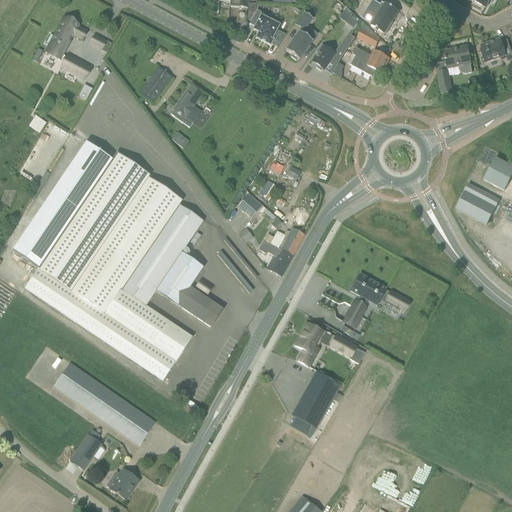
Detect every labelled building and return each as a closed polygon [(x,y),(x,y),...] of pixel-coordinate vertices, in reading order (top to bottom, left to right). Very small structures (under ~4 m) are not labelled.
[(238,8),(248,9),(248,0),(230,0),(231,2),(230,8),(236,9),(236,8),(238,8)] [(486,9),(490,0),(468,0),(469,0),(486,9)] [(374,1),(361,20),(365,24),(368,27),(371,26),(376,29),(376,30),(378,31),(384,35),(385,33),(386,34),(390,29),(389,28),(399,14),(393,10),(393,9),(391,8),(385,5),(384,4),(382,6),(374,1)] [(256,11),(249,25),(255,28),(253,31),(259,33),(256,39),(270,46),(271,43),(278,47),(285,36),(276,31),(278,27),(261,18),(263,14),(256,11)] [(312,19),(304,13),(303,13),(303,14),(295,26),(295,25),(294,26),(303,32),(312,20),(312,19)] [(339,20),(352,30),(357,24),(343,14),(339,20)] [(45,53),(53,58),(53,57),(52,57),(53,55),(59,58),(59,60),(58,60),(57,60),(59,61),(59,60),(63,62),(60,68),(83,80),(90,69),(66,56),(65,58),(61,56),(73,35),(81,40),(86,32),(77,27),(78,26),(64,18),(54,37),(50,35),(45,43),(49,46),(45,53)] [(361,29),(356,39),(374,49),(379,40),(361,29)] [(291,44),(290,44),(290,45),(286,51),(285,51),(292,56),(290,58),(296,62),(297,60),(298,61),(299,60),(298,60),(311,43),(312,42),(299,33),(298,33),(293,40),(293,41),(291,44)] [(317,55),(311,63),(316,67),(315,68),(320,72),(321,70),(323,71),(329,63),(336,67),(339,64),(355,39),(351,37),(348,35),(334,55),(332,54),(323,47),(322,47),(321,46),(316,54),(317,55)] [(94,38),(90,44),(103,52),(107,46),(94,38)] [(481,52),(483,56),(485,64),(506,57),(508,63),(511,61),(511,53),(511,51),(508,41),(501,43),(500,40),(482,47),(483,51),(481,52)] [(446,53),(444,53),(444,54),(447,70),(457,68),(459,67),(459,69),(460,70),(461,71),(462,72),(463,73),(464,73),(465,74),(466,74),(472,73),(471,65),(469,57),(467,48),(459,49),(459,51),(455,52),(455,50),(454,50),(454,51),(452,51),(452,49),(445,51),(446,53)] [(371,57),(356,49),(353,55),(348,65),(372,77),(375,72),(381,75),(390,60),(374,51),(371,57)] [(38,50),(32,61),(36,63),(42,52),(38,50)] [(336,67),(329,63),(323,71),(330,76),(332,74),(336,67)] [(336,67),(332,74),(341,80),(341,71),(344,67),(339,64),(336,67)] [(171,79),(157,68),(139,93),(153,104),(171,79)] [(441,95),(451,93),(447,71),(437,73),(441,95)] [(92,90),(84,86),(79,97),(86,101),(92,90)] [(190,87),(173,111),(170,115),(189,129),(200,113),(192,107),(201,94),(190,87)] [(40,134),(47,122),(36,116),(29,127),(40,134)] [(177,135),(172,141),(177,145),(182,139),(177,135)] [(39,268),(24,289),(163,382),(177,361),(192,339),(145,307),(156,291),(210,328),(221,311),(189,289),(202,269),(181,254),(202,222),(178,206),(181,202),(147,179),(149,176),(116,154),(111,161),(39,268)] [(511,168),(495,159),(483,182),(504,193),(511,177),(511,168)] [(270,170),(281,176),(285,167),(274,162),(270,170)] [(292,168),(288,176),(299,180),(302,172),(292,168)] [(270,176),(258,195),(267,201),(276,187),(272,185),(276,179),(270,176)] [(499,201),(467,185),(464,192),(465,192),(455,210),(486,226),(499,201)] [(251,219),(257,212),(260,209),(246,197),(237,207),(251,219)] [(275,229),(280,223),(275,219),(270,225),(275,229)] [(277,248),(292,257),(304,236),(292,229),(290,233),(287,232),(277,248)] [(246,231),(238,236),(241,240),(248,235),(246,231)] [(277,249),(270,245),(264,242),(258,251),(266,256),(267,254),(273,257),(266,270),(281,278),(292,257),(277,248),(277,249)] [(355,302),(343,324),(353,329),(365,307),(364,307),(367,301),(376,306),(379,300),(380,299),(386,302),(385,303),(403,313),(409,303),(391,293),(390,294),(384,291),(385,290),(359,275),(350,292),(361,298),(358,303),(355,302)] [(297,362),(306,367),(308,368),(318,349),(313,346),(321,333),(306,324),(294,346),(303,351),(297,362)] [(356,350),(358,347),(335,335),(328,348),(349,360),(358,366),(364,354),(356,350)] [(53,387),(130,441),(139,447),(155,424),(69,364),(53,387)] [(340,386),(324,377),(316,372),(291,416),(295,418),(290,427),(307,436),(312,427),(316,430),(340,386)] [(336,393),(332,400),(338,404),(342,396),(336,393)] [(83,472),(88,463),(101,446),(96,443),(100,438),(92,432),(88,437),(87,437),(69,462),(83,472)] [(138,482),(122,470),(119,474),(116,472),(106,488),(109,490),(125,501),(138,482)] [(324,511),(325,511),(302,495),(290,511),(324,511)]
